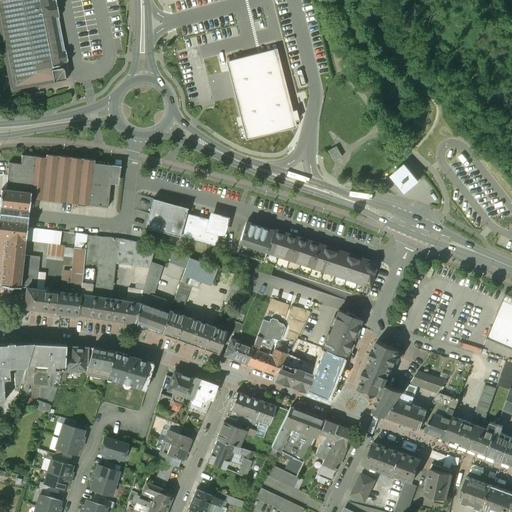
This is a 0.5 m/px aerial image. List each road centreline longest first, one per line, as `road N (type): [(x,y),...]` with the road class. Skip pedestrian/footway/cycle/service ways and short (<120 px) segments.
road 1 (residential): [(130,183),(241,209),(399,264)]
road 2 (residential): [(163,356),(144,417),(107,414),(97,426),(70,511)]
road 3 (residential): [(163,356),(119,341),(0,325)]
road 4 (secondary): [(272,174),(414,227)]
road 5 (residential): [(511,473),(374,421)]
road 6 (residential): [(228,380),(175,511)]
road 7 (residential): [(347,394),(399,264)]
road 8 (residential): [(130,183),(128,210),(117,225),(33,217)]
